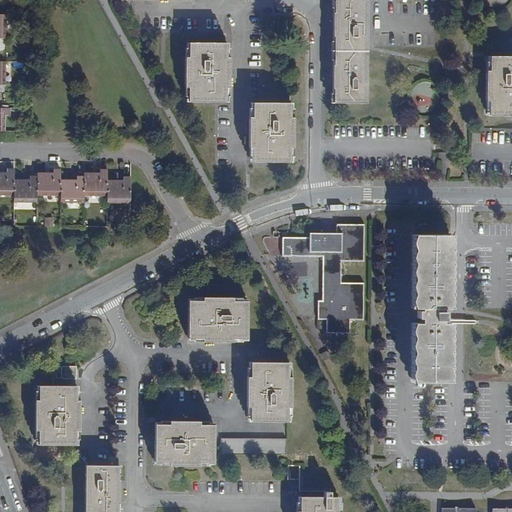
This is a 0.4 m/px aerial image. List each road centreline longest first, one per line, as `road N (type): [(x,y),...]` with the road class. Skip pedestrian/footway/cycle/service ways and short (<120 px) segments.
road 1 (residential): [(194,244),(319,196),(511,195)]
road 2 (residential): [(0,152),(143,158),(194,244)]
road 3 (residential): [(0,348),(194,244)]
